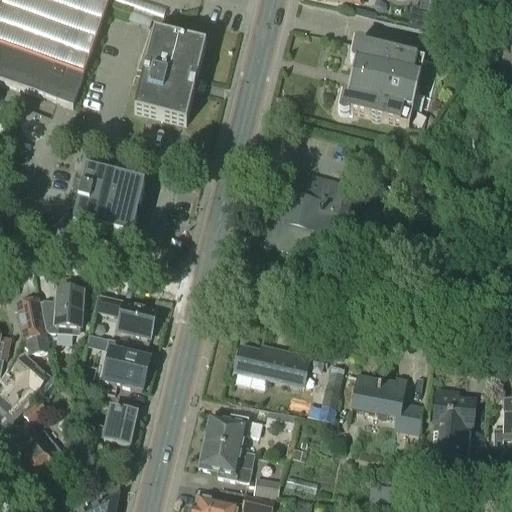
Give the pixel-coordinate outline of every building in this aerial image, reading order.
[(0,0),(0,87),(72,112),(109,6),(109,4),(110,0),(0,0)] [(511,38),(507,35),(501,43),(511,50),(511,38)] [(153,36),(134,116),(186,129),(205,48),(153,36)] [(511,50),(501,43),(495,53),(504,59),(496,70),(511,81),(511,50)] [(342,98),(338,115),(339,117),(341,118),(343,119),(346,118),(348,117),(349,115),(408,130),(424,65),(364,51),(364,49),(363,47),(361,46),(359,46),(356,46),(354,47),(350,64),(352,66),(354,67),(347,97),(344,97),(342,98)] [(345,147),(341,160),(362,165),(365,153),(345,147)] [(259,214),(256,227),(255,227),(254,227),(253,227),(252,228),(251,229),(251,230),(251,231),(251,232),(251,233),(252,234),(254,235),(255,235),(256,235),(257,235),(258,234),(259,233),(259,232),(263,233),(261,238),(266,239),(263,248),(326,265),(346,189),(279,171),(275,185),(267,183),(263,200),(267,202),(264,215),(259,214)] [(76,213),(72,229),(131,243),(132,240),(144,190),(86,175),(82,191),(80,191),(78,191),(75,192),(73,193),(71,194),(70,196),(69,198),(68,199),(68,200),(68,202),(68,203),(68,204),(68,205),(69,206),(70,208),(71,210),(72,211),(74,212),(76,213)] [(63,227),(59,241),(75,245),(78,231),(63,227)] [(366,274),(365,286),(388,288),(389,276),(366,274)] [(57,307),(40,306),(46,336),(73,338),(73,333),(79,334),(82,297),(58,295),(57,307)] [(39,304),(18,308),(24,343),(27,342),(26,344),(45,340),(43,329),(44,328),(39,304)] [(111,305),(108,317),(120,320),(117,333),(150,341),(156,315),(111,305)] [(60,338),(59,352),(87,353),(87,339),(60,338)] [(26,344),(23,349),(34,357),(49,355),(45,340),(26,344)] [(0,376),(2,363),(5,364),(10,343),(0,341),(0,376)] [(142,395),(149,364),(128,359),(131,349),(108,344),(105,354),(110,355),(103,386),(142,395)] [(239,352),(234,376),(302,392),(308,362),(261,351),(260,357),(239,352)] [(0,410),(7,416),(12,410),(12,411),(15,407),(24,415),(37,398),(36,397),(48,382),(24,361),(11,377),(16,381),(0,399),(0,410)] [(331,372),(326,396),(338,399),(343,374),(331,372)] [(357,380),(349,426),(350,426),(352,415),(400,424),(398,436),(418,440),(423,411),(403,408),(408,382),(397,380),(396,387),(357,380)] [(437,394),(430,458),(468,462),(468,464),(482,465),(484,437),(472,436),(475,404),(455,403),(454,402),(454,396),(437,394)] [(492,432),(492,449),(502,449),(502,444),(511,444),(511,403),(503,404),(502,432),(492,432)] [(35,405),(23,419),(31,429),(48,414),(35,405)] [(111,411),(103,444),(129,450),(137,417),(111,411)] [(268,414),(265,428),(292,433),(294,419),(268,414)] [(209,421),(203,447),(240,455),(244,439),(258,442),(260,429),(247,427),(247,424),(230,421),(229,426),(209,421)] [(21,447),(10,456),(11,457),(10,462),(15,468),(21,469),(33,483),(33,482),(40,491),(54,480),(48,473),(58,464),(64,459),(43,435),(37,440),(32,435),(19,445),(21,447)] [(287,456),(290,442),(280,440),(277,453),(287,456)] [(203,447),(197,472),(218,477),(217,482),(234,485),(234,484),(248,487),(254,458),(240,455),(203,447)] [(371,490),(368,509),(390,511),(408,511),(416,461),(408,460),(407,464),(402,463),(397,494),(371,490)] [(254,481),(252,498),(277,501),(279,484),(254,481)] [(326,501),(327,486),(296,483),(295,497),(326,501)] [(88,511),(116,511),(119,502),(119,501),(120,489),(85,505),(88,511)] [(236,511),(237,509),(196,500),(194,510),(193,510),(192,511),(236,511)]
